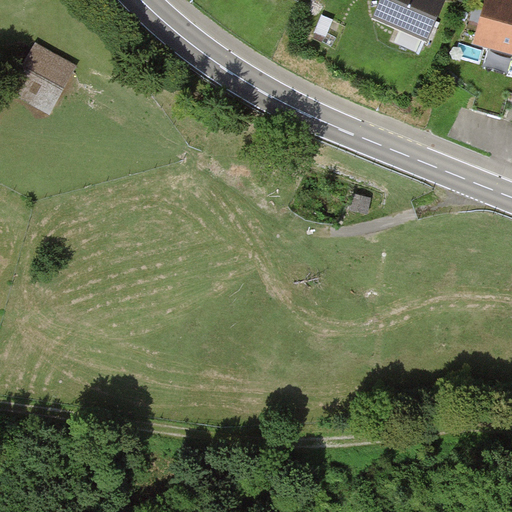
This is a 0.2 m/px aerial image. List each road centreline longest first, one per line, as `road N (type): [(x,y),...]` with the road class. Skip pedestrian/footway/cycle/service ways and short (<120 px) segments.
road 1 (track): [(0,408),(215,443),(332,446),(448,427),(511,434)]
road 2 (primary): [(142,0),(231,79),(511,197)]
road 3 (track): [(496,191),(335,241)]
